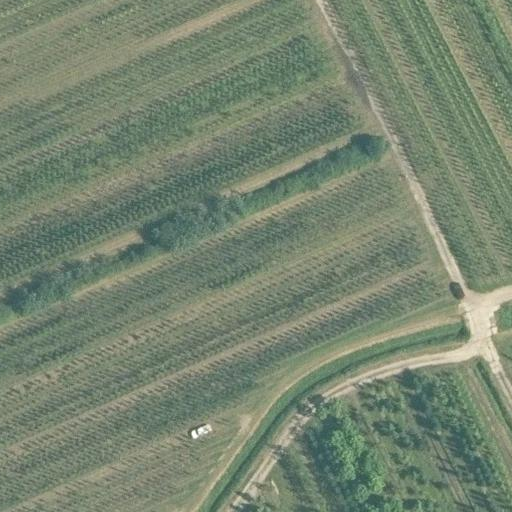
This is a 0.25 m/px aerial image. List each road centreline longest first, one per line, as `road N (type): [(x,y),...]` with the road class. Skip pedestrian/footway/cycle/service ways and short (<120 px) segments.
road 1 (track): [(318,0),(467,305)]
road 2 (track): [(487,349),(361,382),(313,407),(233,511)]
road 3 (track): [(511,294),(467,305),(511,398)]
